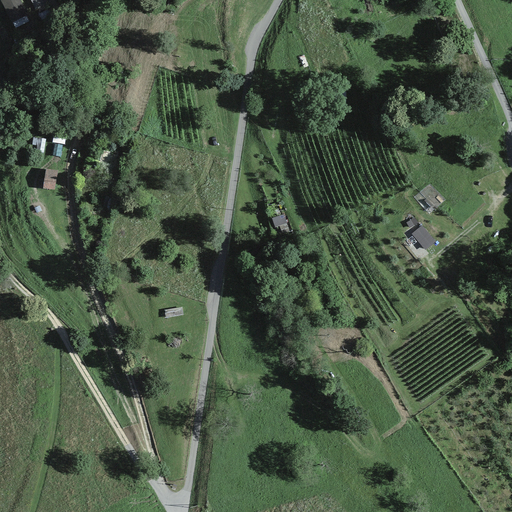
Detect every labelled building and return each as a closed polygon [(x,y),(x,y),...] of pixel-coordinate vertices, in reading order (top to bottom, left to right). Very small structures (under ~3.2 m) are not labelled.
[(19,0),(0,0),(0,1),(13,24),(28,16),(19,0)] [(46,0),(29,0),(35,11),(49,4),(46,0)] [(116,64),(100,65),(100,74),(117,73),(116,64)] [(109,156),(99,153),(96,163),(107,166),(109,156)] [(57,172),(46,170),(43,189),(54,190),(57,172)] [(283,215),(272,219),(275,229),(287,224),(283,215)] [(435,242),(422,226),(411,234),(425,251),(435,242)] [(184,311),(167,314),(168,321),(185,317),(184,311)]
